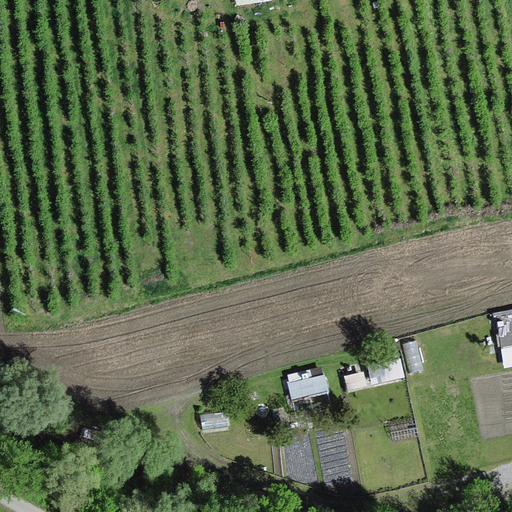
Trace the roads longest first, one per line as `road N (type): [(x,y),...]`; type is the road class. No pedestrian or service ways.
road 1 (track): [(0,356),(196,453),(314,501),(371,511)]
road 2 (track): [(377,511),(511,466)]
